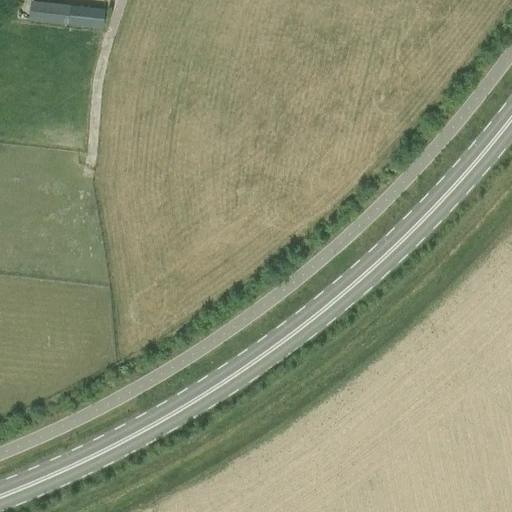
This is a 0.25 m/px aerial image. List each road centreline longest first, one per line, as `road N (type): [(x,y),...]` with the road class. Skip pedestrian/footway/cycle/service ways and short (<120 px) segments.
road 1 (secondary): [(511,105),(380,249),(262,345),(126,429),(0,488)]
road 2 (secondary): [(0,504),(158,431),(292,342),(399,254),(511,130)]
